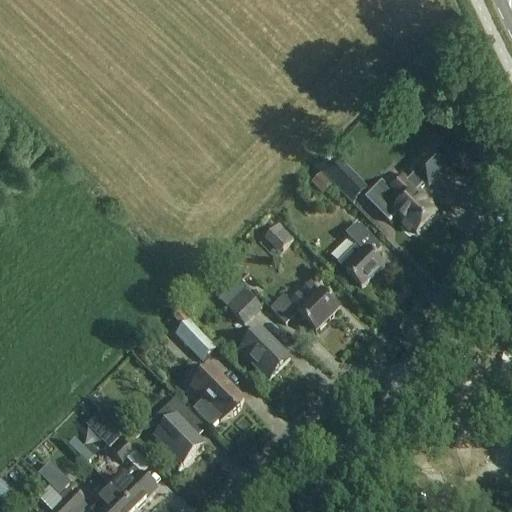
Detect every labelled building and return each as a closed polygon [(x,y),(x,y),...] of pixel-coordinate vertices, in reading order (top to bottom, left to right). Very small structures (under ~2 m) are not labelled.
[(410,111),(398,99),(380,118),(392,130),(410,111)] [(389,223),(396,216),(416,235),(434,216),(435,215),(429,210),(432,207),(417,193),(426,184),(447,161),(450,159),(435,145),(434,144),(411,168),(410,169),(415,174),(406,183),(401,177),(388,191),(381,185),(366,201),(389,223)] [(338,161),(323,175),(351,205),(366,190),(338,161)] [(321,175),(311,185),(321,196),(331,187),(321,175)] [(337,267),(346,276),(361,291),(385,268),(374,257),(382,250),(369,236),(358,226),(346,237),(356,248),(337,267)] [(265,241),(279,256),(293,243),(279,228),(265,241)] [(245,273),(242,263),(228,267),(231,277),(245,273)] [(315,336),(340,312),(322,293),(319,296),(309,285),(289,304),(284,299),(271,312),(286,327),(296,317),(315,336)] [(227,309),(246,327),(262,311),(244,292),(227,309)] [(187,327),(181,333),(176,339),(202,367),(214,356),(187,327)] [(148,336),(141,342),(166,369),(173,363),(148,336)] [(241,356),(269,385),(289,366),(261,337),(241,356)] [(211,371),(191,391),(203,403),(193,413),(211,431),(219,423),(235,418),(240,413),(243,403),(211,371)] [(155,441),(183,469),(203,450),(185,432),(194,423),(175,404),(156,422),(165,431),(155,441)] [(109,428),(98,439),(109,451),(120,439),(109,428)] [(162,470),(169,463),(139,433),(133,439),(162,470)] [(123,444),(113,455),(122,465),(133,454),(123,444)] [(111,493),(130,511),(139,511),(157,495),(133,471),(111,493)] [(0,501),(0,502),(10,492),(0,483),(0,482),(0,501)] [(39,501),(49,511),(74,511),(85,502),(76,493),(63,505),(50,491),(39,501)] [(130,511),(111,493),(92,511),(130,511)] [(4,507),(10,511),(23,511),(28,506),(14,495),(4,507)]
